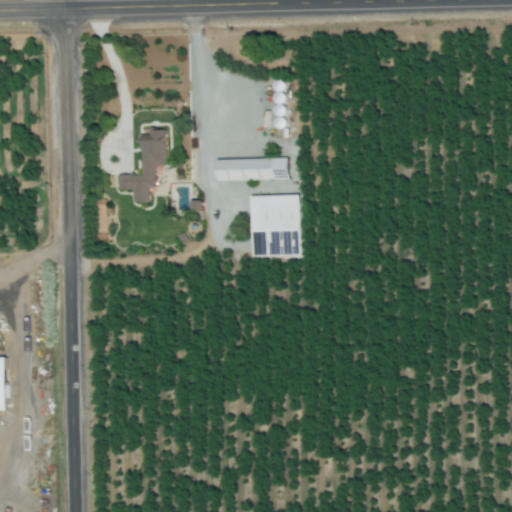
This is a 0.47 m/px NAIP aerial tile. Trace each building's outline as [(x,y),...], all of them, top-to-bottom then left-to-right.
[(144,173),(119,174),(120,188),(135,188),(136,201),(152,200),(151,186),(158,186),(157,165),(170,164),(168,128),(151,128),(151,133),(143,133),(144,173)] [(220,180),(291,178),(290,157),(220,158),(220,180)] [(301,254),(300,194),(253,194),(254,255),(301,254)] [(205,200),(195,200),(196,209),(206,209),(205,200)] [(0,409),(12,410),(10,357),(0,356),(0,409)]
